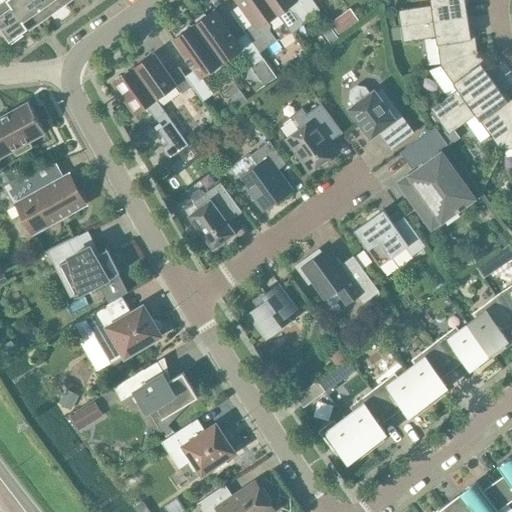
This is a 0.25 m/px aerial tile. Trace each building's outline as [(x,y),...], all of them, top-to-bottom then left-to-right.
[(0,0),(0,26),(2,30),(0,30),(0,33),(9,47),(24,36),(22,33),(29,29),(8,0),(0,0)] [(34,0),(8,0),(29,29),(46,16),(34,0)] [(61,0),(34,0),(46,16),(64,4),(61,0)] [(243,30),(246,34),(260,53),(277,40),(270,31),(271,26),(268,22),(278,15),(267,0),(236,0),(253,23),(243,30)] [(302,25),(302,22),(320,10),(312,0),(267,0),(278,15),(291,33),(299,28),(302,25)] [(398,11),(401,26),(468,16),(465,0),(430,0),(431,6),(398,11)] [(349,8),(332,20),(339,31),(357,19),(349,8)] [(246,34),(236,41),(215,11),(208,16),(205,14),(196,20),(197,24),(195,25),(221,63),(223,62),(227,64),(236,58),(235,53),(241,49),(253,66),(263,58),(259,53),(260,53),(246,34)] [(436,37),(441,66),(477,51),(475,36),(471,37),(468,16),(401,26),(403,42),(436,37)] [(195,25),(193,27),(190,25),(181,31),(182,34),(174,40),(195,70),(186,77),(192,86),(203,101),(214,94),(202,77),(208,72),(212,75),(222,68),(220,64),(221,63),(195,25)] [(483,65),(486,63),(477,51),(441,66),(457,90),(430,109),(439,122),(495,82),(483,65)] [(134,68),(156,99),(176,85),(182,94),(192,86),(186,77),(179,67),(169,74),(154,54),(134,68)] [(134,68),(114,83),(136,114),(146,106),(159,124),(155,127),(157,130),(158,129),(169,144),(162,149),(169,159),(188,145),(156,99),(134,68)] [(507,100),(502,93),(495,82),(439,122),(449,135),(476,116),(501,151),(511,124),(511,99),(510,97),(507,100)] [(379,132),(391,149),(414,133),(382,89),(377,93),(374,91),(371,94),(365,87),(356,85),(349,90),(349,100),(354,106),(350,109),(371,138),(379,132)] [(0,118),(0,158),(12,151),(16,157),(33,148),(29,142),(46,133),(29,102),(0,118)] [(287,139),(311,171),(315,168),(320,170),(331,162),(330,157),(335,153),(328,144),(343,133),(321,104),(307,114),(302,107),(290,116),(299,130),(287,139)] [(511,149),(511,124),(501,151),(511,149)] [(406,193),(423,217),(433,210),(441,222),(474,198),(439,150),(447,144),(436,128),(400,153),(412,169),(422,162),(424,166),(409,177),(416,186),(406,193)] [(249,153),(230,167),(239,179),(241,177),(262,206),(269,207),(276,203),(280,203),(288,197),(289,193),(291,191),(277,171),(286,164),(270,142),(250,156),(249,153)] [(21,232),(29,234),(32,232),(33,233),(85,204),(69,175),(58,180),(50,165),(2,185),(14,206),(17,205),(23,214),(19,216),(16,224),(21,232)] [(227,223),(242,212),(221,183),(205,194),(203,191),(198,190),(195,192),(192,195),(192,200),(194,203),(199,209),(190,215),(203,233),(203,236),(204,239),(206,242),(210,243),(214,248),(218,245),(220,245),(222,245),(223,245),(226,243),(229,240),(229,239),(229,237),(234,233),(227,223)] [(354,231),(380,267),(406,248),(412,256),(425,246),(404,217),(394,224),(384,210),(354,231)] [(69,280),(76,295),(120,273),(108,249),(95,255),(91,246),(76,254),(68,240),(47,250),(63,283),(69,280)] [(337,290),(347,304),(358,296),(363,303),(379,292),(353,256),(342,264),(337,257),(335,259),(328,248),(312,260),(309,256),(296,266),(309,284),(312,281),(325,299),(337,290)] [(249,313),(267,337),(280,327),(282,329),(293,321),(288,315),(297,308),(279,284),(266,294),(264,292),(253,300),(258,306),(249,313)] [(511,286),(496,297),(511,318),(511,317),(511,286)] [(468,326),(493,357),(505,347),(502,343),(507,339),(498,328),(511,318),(496,297),(474,314),(477,319),(468,326)] [(95,335),(111,363),(124,355),(125,357),(161,336),(160,333),(161,332),(161,331),(162,329),(162,327),(162,324),(161,323),(160,322),(159,321),(158,320),(157,319),(155,319),(151,319),(143,306),(123,318),(114,301),(75,324),(85,341),(95,335)] [(476,363),(480,367),(493,357),(468,326),(459,333),(455,328),(434,344),(450,365),(462,355),(471,367),(476,363)] [(407,372),(431,404),(444,394),(441,390),(446,386),(437,374),(450,365),(434,344),(413,360),(416,365),(407,372)] [(148,412),(161,433),(167,426),(188,403),(198,397),(183,372),(168,382),(163,374),(151,381),(144,369),(114,388),(122,400),(136,392),(148,412)] [(415,409),(419,414),(431,404),(407,372),(398,379),(394,375),(373,391),(389,411),(401,402),(410,413),(415,409)] [(304,408),(326,392),(317,381),(296,397),(304,408)] [(346,419),(371,451),(383,441),(380,436),(385,432),(376,421),(389,411),(373,391),(352,407),(355,412),(346,419)] [(68,417),(66,418),(75,433),(79,431),(82,429),(78,410),(68,417)] [(354,456),(358,461),(371,451),(346,419),(337,426),(333,421),(320,432),(335,452),(340,448),(349,460),(354,456)] [(198,469),(202,475),(212,468),(215,472),(228,463),(225,460),(236,453),(231,447),(233,446),(221,429),(220,430),(216,424),(203,432),(195,421),(191,423),(162,443),(179,469),(188,463),(194,471),(198,469)] [(494,483),(509,503),(511,500),(511,455),(497,466),(504,475),(494,483)] [(476,481),(459,494),(467,505),(472,511),(499,511),(509,503),(494,483),(483,491),(476,481)] [(263,487),(260,489),(255,482),(233,497),(225,485),(197,504),(202,511),(272,511),(274,511),(270,505),(274,503),(263,487)] [(472,511),(459,494),(443,507),(447,511),(472,511)]
